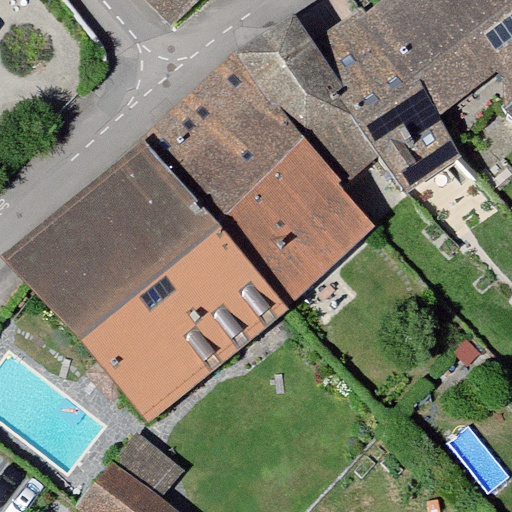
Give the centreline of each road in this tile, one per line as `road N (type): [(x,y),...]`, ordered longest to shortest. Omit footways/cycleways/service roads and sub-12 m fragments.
road 1 (residential): [(160,77),(0,232)]
road 2 (residential): [(273,0),(160,77)]
